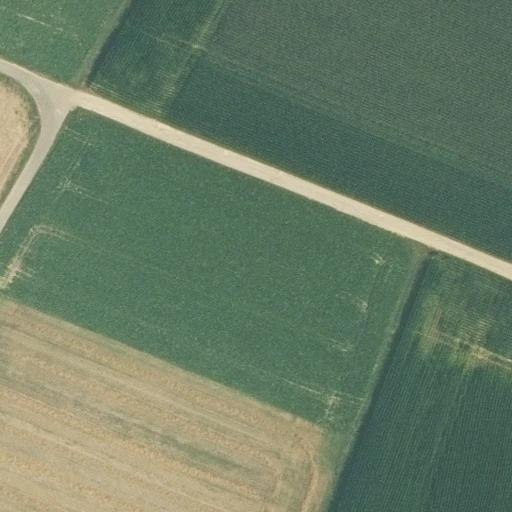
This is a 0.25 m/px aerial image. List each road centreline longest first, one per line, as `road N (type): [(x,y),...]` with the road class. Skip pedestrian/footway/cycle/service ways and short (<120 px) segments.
road 1 (track): [(65,97),(511,274)]
road 2 (track): [(449,248),(350,511)]
road 3 (track): [(0,221),(65,97)]
road 4 (track): [(138,0),(65,97)]
